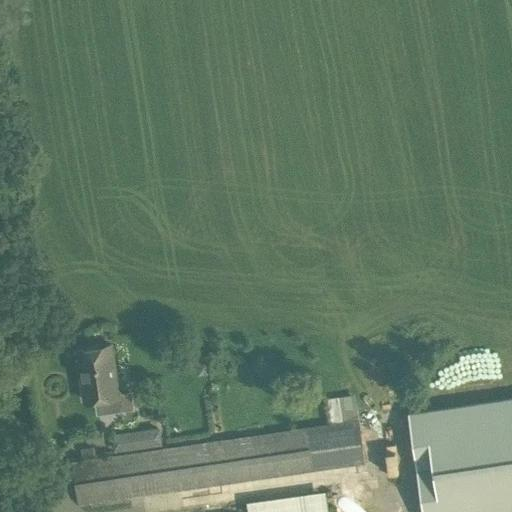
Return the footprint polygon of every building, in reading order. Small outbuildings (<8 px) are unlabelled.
[(110,345),(76,350),(84,401),(118,396),(110,345)] [(225,401),(228,425),(283,418),(278,379),(253,382),(255,397),(225,401)] [(511,511),(511,395),(408,413),(423,511),(511,511)] [(363,462),(357,420),(72,463),(78,505),(90,503),(91,508),(128,502),(128,498),(363,462)] [(157,443),(154,425),(113,431),(115,449),(157,443)] [(329,511),(327,489),(162,511),(329,511)]
